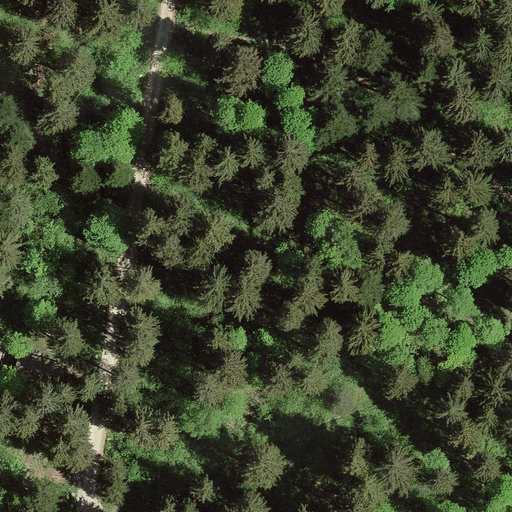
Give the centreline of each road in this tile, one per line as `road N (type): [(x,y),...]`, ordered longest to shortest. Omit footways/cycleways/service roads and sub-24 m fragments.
road 1 (track): [(169,0),(145,91),(86,511)]
road 2 (track): [(511,100),(456,71),(267,39),(169,1)]
